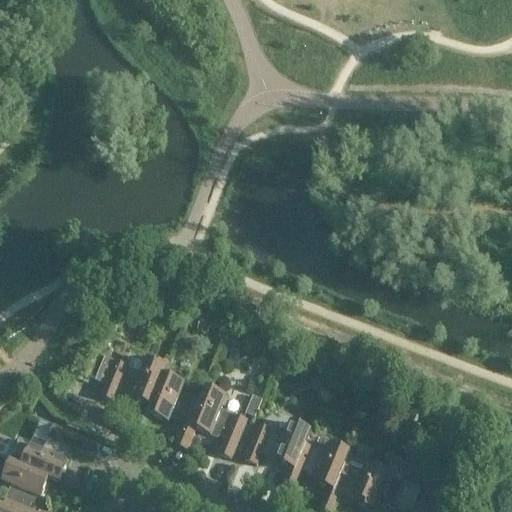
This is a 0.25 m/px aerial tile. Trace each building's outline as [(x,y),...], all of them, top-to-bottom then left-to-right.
[(163,316),(159,327),(180,335),(184,324),(163,316)] [(200,325),(197,332),(207,336),(210,328),(200,325)] [(100,398),(102,399),(113,403),(118,392),(131,397),(130,399),(150,408),(152,408),(165,377),(164,377),(167,369),(146,361),(145,363),(131,357),(127,368),(114,363),(113,366),(103,362),(95,382),(105,386),(100,398)] [(174,447),(187,452),(196,431),(190,429),(201,403),(200,403),(193,400),(193,402),(179,396),(184,385),(165,377),(152,408),(150,408),(147,415),(168,424),(170,418),(184,423),(174,447)] [(226,398),(205,389),(200,403),(201,403),(190,429),(196,431),(210,437),(211,434),(224,440),(218,456),(231,461),(247,422),(234,417),(233,418),(220,413),(226,398)] [(252,401),(246,415),(255,419),(261,404),(263,402),(253,398),(252,401)] [(274,463),(288,469),(294,472),(305,446),(311,433),(290,424),(284,439),(270,434),(271,432),(258,427),(244,462),(257,467),(262,455),(275,461),(274,463)] [(10,463),(21,467),(49,479),(48,480),(59,484),(68,464),(66,463),(71,449),(87,456),(92,443),(53,427),(48,440),(50,440),(44,454),(18,443),(10,463)] [(311,451),(312,449),(305,446),(294,472),(288,469),(279,490),(292,496),(302,472),(316,478),(313,484),(327,490),(333,492),(344,467),(348,457),(350,454),(329,445),(324,456),(311,451)] [(327,490),(318,511),(321,511),(333,511),(339,499),(352,504),(370,511),(373,511),(377,502),(389,474),(388,474),(368,466),(348,457),(344,467),(333,492),(327,490)] [(21,467),(10,463),(1,484),(12,488),(7,502),(5,501),(3,507),(15,511),(32,511),(28,510),(34,497),(40,500),(48,480),(49,479),(21,467)] [(413,471),(392,463),(388,474),(389,474),(377,502),(397,510),(398,508),(409,511),(427,511),(434,495),(421,490),(420,492),(407,486),(413,471)]
